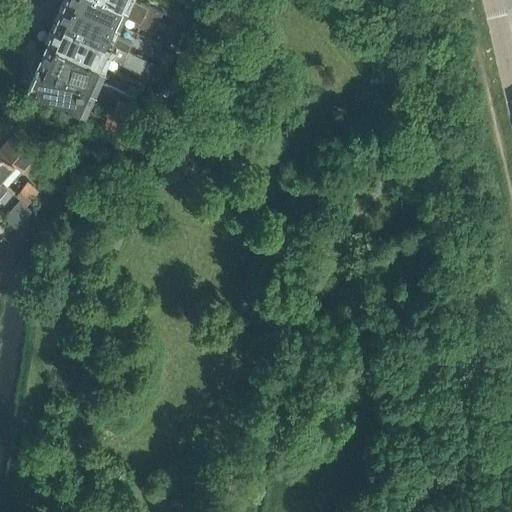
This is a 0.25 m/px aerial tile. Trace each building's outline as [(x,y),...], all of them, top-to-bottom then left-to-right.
[(67,0),(67,1),(115,23),(120,13),(140,22),(144,15),(112,0),(67,0)] [(112,0),(144,15),(148,6),(133,0),(112,0)] [(59,19),(128,50),(131,42),(110,33),(115,23),(67,1),(59,19)] [(148,6),(144,15),(159,21),(163,13),(148,6)] [(153,33),(159,21),(144,15),(140,22),(138,26),(153,33)] [(49,40),(101,64),(107,51),(123,59),(121,63),(159,80),(164,69),(147,61),(148,59),(128,50),(59,19),(55,27),(52,28),(48,36),(49,39),(49,40)] [(49,40),(39,62),(104,92),(108,84),(94,78),(101,64),(49,40)] [(163,47),(156,63),(167,68),(174,52),(163,47)] [(179,58),(174,69),(186,75),(191,64),(179,58)] [(104,92),(39,62),(35,71),(31,72),(28,79),(29,82),(29,84),(81,108),(87,94),(100,100),(104,92)] [(176,76),(171,87),(180,91),(185,80),(176,76)] [(108,84),(104,92),(118,99),(132,106),(136,98),(126,93),(108,84)] [(119,133),(126,115),(128,116),(132,106),(118,99),(113,109),(106,127),(119,133)] [(0,180),(15,163),(24,171),(35,159),(11,138),(0,150),(0,149),(0,180)] [(22,189),(16,196),(27,206),(33,199),(22,189)] [(11,210),(4,217),(14,225),(20,217),(11,210)]
